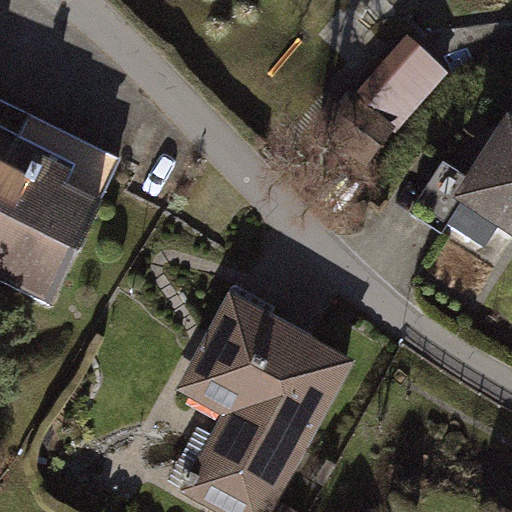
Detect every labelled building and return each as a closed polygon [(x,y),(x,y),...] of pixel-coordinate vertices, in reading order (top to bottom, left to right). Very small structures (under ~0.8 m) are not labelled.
[(403,42),(355,93),(360,97),(367,88),(371,91),(408,50),(405,47),(407,45),(403,42)] [(353,95),(388,125),(437,73),(407,45),(405,47),(408,50),(371,91),(367,88),(360,97),(355,93),(353,95)] [(360,158),(383,129),(341,98),(318,126),(360,158)] [(511,243),(511,119),(499,111),(442,199),(511,243)] [(0,158),(0,281),(42,303),(91,204),(0,158)] [(457,198),(467,183),(437,164),(405,213),(435,232),(457,198)] [(267,511),(361,365),(347,356),(248,294),(187,390),(231,418),(188,485),(230,511),(267,511)]
